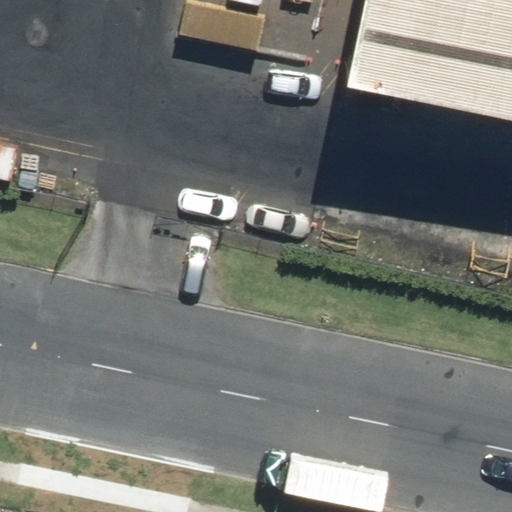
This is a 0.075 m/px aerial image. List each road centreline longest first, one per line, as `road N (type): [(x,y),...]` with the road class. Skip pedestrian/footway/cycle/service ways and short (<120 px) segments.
road 1 (secondary): [(511,466),(0,352)]
road 2 (unknown): [(0,56),(148,104)]
